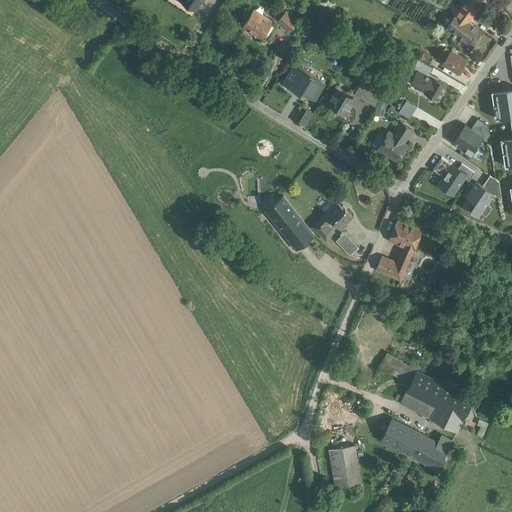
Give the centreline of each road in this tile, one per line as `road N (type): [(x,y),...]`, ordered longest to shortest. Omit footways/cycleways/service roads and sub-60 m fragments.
road 1 (track): [(401,190),(92,0)]
road 2 (track): [(401,190),(313,407),(323,511)]
road 3 (residential): [(401,190),(511,28)]
road 4 (track): [(310,428),(161,511)]
road 5 (track): [(511,238),(401,190)]
